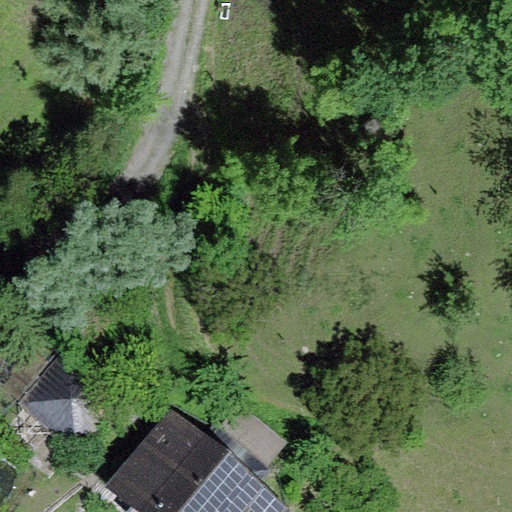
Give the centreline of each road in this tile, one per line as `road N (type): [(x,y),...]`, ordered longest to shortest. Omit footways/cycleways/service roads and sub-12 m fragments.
road 1 (track): [(206,0),(198,82),(161,153),(101,235),(0,310)]
road 2 (track): [(250,376),(180,349),(167,305),(166,248),(208,163),(182,113)]
